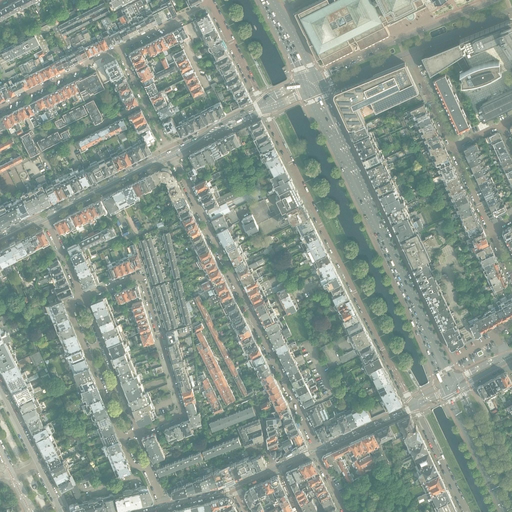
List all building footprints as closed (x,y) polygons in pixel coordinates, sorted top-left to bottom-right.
[(23,8),(19,0),(18,0),(17,0),(12,3),(15,7),(13,8),(15,12),(23,8)] [(108,0),(114,12),(137,0),(108,0)] [(152,25),(142,6),(144,5),(143,4),(140,0),(134,3),(137,9),(147,27),(152,25)] [(145,0),(147,3),(146,3),(157,22),(161,20),(156,9),(155,10),(154,9),(155,8),(152,1),(151,2),(150,0),(145,0)] [(166,17),(159,4),(157,0),(154,0),(152,1),(155,8),(156,9),(161,20),(166,17)] [(171,15),(164,1),(163,0),(157,0),(159,4),(166,17),(171,15)] [(176,13),(170,0),(169,0),(163,0),(164,1),(171,15),(176,13)] [(431,10),(438,7),(436,3),(441,0),(318,0),(298,11),(295,13),(316,59),(321,56),(325,63),(354,49),(350,42),(356,39),(361,48),(390,33),(385,24),(409,12),(427,3),(431,10)] [(147,27),(137,9),(134,3),(130,5),(133,11),(136,15),(135,15),(142,29),(147,27)] [(157,22),(146,3),(143,4),(144,5),(142,6),(152,25),(157,22)] [(126,7),(125,8),(121,10),(126,21),(131,18),(129,13),(133,11),(130,5),(126,8),(126,7)] [(11,14),(7,6),(1,10),(3,13),(0,15),(2,19),(11,14)] [(107,7),(102,10),(98,12),(101,17),(110,12),(107,7)] [(126,21),(121,10),(121,9),(114,13),(114,12),(112,12),(116,20),(119,18),(121,21),(117,23),(118,25),(122,23),(126,21)] [(92,21),(90,16),(88,11),(83,14),(86,18),(88,23),(92,21)] [(215,27),(211,20),(210,18),(208,13),(193,21),(195,26),(202,40),(204,39),(204,40),(205,40),(218,33),(215,27)] [(88,23),(86,18),(83,14),(80,16),(82,20),(77,23),(80,27),(84,25),(88,23)] [(117,26),(115,22),(112,24),(111,22),(114,20),(111,15),(106,17),(118,42),(124,39),(119,30),(117,27),(115,29),(114,27),(117,26)] [(142,29),(135,15),(131,18),(138,32),(142,29)] [(118,42),(106,17),(101,20),(106,31),(113,44),(118,42)] [(138,32),(131,18),(126,21),(133,34),(138,32)] [(56,25),(57,24),(55,20),(46,24),(49,29),(52,27),(52,28),(56,26),(56,25)] [(455,58),(464,73),(470,69),(462,54),(463,53),(465,52),(466,54),(468,53),(470,53),(501,40),(502,40),(502,41),(503,44),(505,43),(505,45),(504,45),(504,46),(503,47),(504,47),(505,49),(505,50),(507,53),(510,51),(511,55),(511,89),(483,103),(483,104),(482,104),(481,102),(479,103),(480,105),(477,106),(478,110),(479,109),(480,111),(479,112),(480,115),(482,115),(484,119),(485,121),(492,118),(511,107),(511,23),(511,20),(510,21),(510,20),(459,40),(460,41),(459,41),(458,41),(422,56),(428,68),(430,74),(454,59),(455,58)] [(133,34),(126,21),(122,23),(129,36),(133,34)] [(129,36),(122,23),(118,25),(121,29),(119,30),(124,39),(129,36)] [(49,29),(46,24),(41,27),(42,31),(43,30),(44,32),(44,33),(49,30),(49,29)] [(61,31),(59,26),(57,24),(56,25),(56,26),(52,28),(55,34),(61,31)] [(108,47),(101,33),(100,31),(99,32),(96,26),(92,28),(96,36),(97,37),(103,49),(108,47)] [(183,26),(178,29),(183,38),(188,35),(183,26)] [(98,52),(92,40),(91,38),(86,28),(81,31),(82,33),(93,54),(98,52)] [(183,38),(178,29),(173,31),(178,40),(180,44),(185,42),(183,38)] [(64,37),(61,31),(55,34),(54,34),(57,40),(58,39),(64,37)] [(93,54),(82,33),(81,31),(76,34),(77,35),(77,36),(88,57),(93,54)] [(113,44),(106,31),(101,33),(108,47),(113,44)] [(178,40),(173,31),(168,33),(173,43),(178,40)] [(44,39),(41,34),(41,33),(37,35),(37,34),(35,35),(39,42),(44,39)] [(173,43),(168,33),(163,36),(168,45),(173,43)] [(222,40),(221,40),(218,33),(205,40),(207,42),(206,42),(207,45),(208,44),(209,47),(222,40)] [(39,44),(34,34),(29,36),(36,49),(38,48),(37,46),(39,44)] [(36,49),(29,36),(25,38),(31,49),(33,48),(34,50),(36,49)] [(70,42),(69,39),(70,38),(69,36),(67,38),(66,36),(65,36),(64,37),(68,45),(70,44),(72,43),(74,42),(72,38),(70,39),(71,41),(70,42)] [(88,57),(77,36),(72,38),(74,42),(83,59),(88,57)] [(103,49),(97,37),(96,36),(91,38),(92,40),(98,52),(103,49)] [(168,46),(168,45),(163,36),(159,38),(157,39),(162,49),(166,56),(168,55),(165,48),(168,46)] [(68,45),(64,37),(58,39),(60,42),(63,45),(63,46),(65,47),(68,45)] [(31,49),(25,38),(21,40),(28,53),(30,52),(29,50),(31,49)] [(48,45),(45,39),(44,39),(39,42),(42,48),(47,46),(48,45)] [(162,49),(157,39),(154,41),(152,42),(157,52),(160,58),(163,56),(160,51),(162,49)] [(28,53),(21,40),(17,42),(23,53),(24,52),(26,54),(28,53)] [(213,53),(225,47),(222,40),(209,47),(209,48),(210,50),(211,50),(212,53),(213,53)] [(23,53),(17,42),(13,45),(20,57),(22,56),(21,54),(23,53)] [(83,59),(74,42),(72,43),(76,51),(74,52),(78,62),(83,59)] [(157,52),(152,42),(151,42),(148,44),(146,45),(152,56),(153,59),(154,62),(158,60),(154,54),(157,52)] [(78,62),(74,52),(70,44),(68,45),(65,47),(74,64),(78,62)] [(20,57),(13,45),(9,47),(14,57),(16,56),(17,58),(20,57)] [(152,56),(146,45),(141,47),(143,53),(146,59),(152,56)] [(65,57),(64,55),(63,55),(63,54),(60,49),(57,46),(50,49),(50,50),(49,51),(50,51),(48,52),(49,55),(51,54),(56,51),(60,59),(65,57)] [(74,64),(65,47),(63,46),(62,47),(66,53),(63,54),(63,55),(64,55),(65,57),(69,65),(70,66),(74,64)] [(14,57),(9,47),(5,49),(11,62),(14,60),(13,58),(14,57)] [(132,59),(143,53),(141,47),(131,52),(130,54),(132,59)] [(228,54),(228,53),(225,47),(213,53),(216,60),(228,54)] [(11,62),(5,49),(1,51),(6,62),(8,61),(9,63),(11,62)] [(175,60),(186,55),(184,49),(183,50),(173,55),(172,53),(175,60)] [(38,58),(48,77),(54,74),(55,74),(46,57),(43,50),(34,54),(36,59),(38,58)] [(146,59),(143,53),(132,59),(134,62),(135,64),(146,59)] [(177,63),(175,60),(172,53),(168,55),(166,56),(160,58),(165,69),(168,67),(177,63)] [(51,54),(49,55),(46,57),(55,74),(60,71),(55,61),(51,54)] [(228,54),(216,60),(215,60),(219,68),(232,61),(228,54)] [(178,66),(189,60),(186,55),(175,60),(177,63),(178,66)] [(69,65),(65,57),(60,59),(65,68),(69,66),(70,66),(69,65)] [(48,77),(38,58),(36,59),(33,60),(43,80),(48,77)] [(43,80),(33,60),(33,59),(23,64),(34,84),(43,80)] [(65,68),(60,59),(55,61),(60,71),(65,68)] [(138,70),(152,63),(154,62),(153,59),(147,62),(146,59),(135,64),(137,68),(138,70)] [(116,60),(103,66),(111,81),(113,79),(123,74),(116,60)] [(192,67),(189,60),(178,66),(179,68),(182,72),(192,67)] [(222,74),(235,67),(232,61),(219,68),(222,74)] [(464,73),(461,75),(463,78),(462,78),(462,84),(466,84),(469,84),(470,85),(470,84),(471,84),(471,83),(474,83),(476,82),(479,82),(482,81),(484,80),(487,79),(489,78),(492,77),(492,76),(497,73),(501,71),(498,68),(500,68),(500,61),(497,62),(494,62),(491,62),(488,63),(486,63),(483,64),(480,65),(477,66),(475,67),(472,68),(470,69),(464,73)] [(157,73),(155,69),(156,69),(155,66),(154,67),(152,63),(138,70),(141,76),(143,80),(155,74),(157,73)] [(179,68),(178,66),(177,63),(168,67),(170,73),(179,68)] [(419,93),(405,63),(373,76),(371,77),(337,91),(336,91),(335,92),(334,93),(334,94),(334,95),(334,96),(334,97),(350,131),(366,124),(358,107),(370,101),(376,113),(419,93)] [(34,84),(23,64),(18,66),(22,73),(18,75),(25,89),(34,84)] [(170,73),(168,67),(165,69),(161,71),(164,76),(170,73)] [(184,77),(194,71),(192,67),(182,72),(184,77)] [(239,74),(238,74),(235,67),(222,74),(225,81),(239,74)] [(88,97),(91,95),(90,94),(104,88),(96,71),(82,78),(82,77),(74,81),(78,88),(85,101),(89,99),(88,97)] [(161,71),(157,73),(155,74),(158,79),(164,76),(161,71)] [(198,78),(194,71),(184,77),(185,79),(187,84),(198,78)] [(11,77),(8,72),(5,73),(1,76),(3,81),(11,77)] [(123,74),(113,79),(116,86),(127,81),(123,74)] [(153,81),(155,80),(155,81),(158,79),(155,74),(143,80),(147,89),(155,85),(153,81)] [(242,81),(239,74),(225,81),(229,88),(242,81)] [(25,89),(18,75),(13,77),(13,78),(14,80),(16,78),(17,80),(18,81),(15,82),(20,91),(25,89)] [(445,75),(433,81),(434,83),(435,84),(435,85),(437,88),(448,83),(445,75)] [(20,91),(15,82),(14,80),(13,78),(11,79),(9,80),(15,94),(20,91)] [(201,85),(198,78),(187,84),(188,85),(190,90),(201,85)] [(15,94),(9,80),(4,83),(5,84),(11,96),(15,94)] [(85,101),(78,88),(74,81),(69,83),(79,104),(85,101)] [(127,81),(116,86),(120,94),(130,89),(128,83),(127,81)] [(246,88),(245,87),(242,81),(229,88),(230,88),(231,89),(230,90),(231,92),(232,92),(233,94),(246,88)] [(79,104),(69,83),(64,86),(69,97),(72,95),(74,101),(72,102),(74,107),(79,104)] [(448,83),(437,88),(438,92),(439,93),(440,96),(452,90),(448,83)] [(11,96),(5,84),(2,85),(1,84),(0,84),(0,89),(5,99),(11,96)] [(157,89),(155,85),(147,89),(149,93),(151,96),(159,92),(157,89)] [(167,96),(166,92),(173,89),(171,85),(159,92),(151,96),(152,98),(154,102),(167,96)] [(194,97),(196,96),(200,94),(205,91),(201,85),(190,90),(194,97)] [(69,97),(64,86),(58,89),(63,99),(69,97)] [(130,89),(120,94),(124,101),(134,96),(130,88),(130,89)] [(236,101),(249,94),(246,88),(233,94),(234,96),(233,97),(234,99),(235,99),(236,101)] [(63,99),(58,89),(53,92),(58,102),(61,100),(62,102),(62,103),(64,108),(67,107),(64,101),(63,101),(63,100),(63,99)] [(452,90),(440,96),(441,98),(442,99),(442,100),(444,103),(456,98),(452,90)] [(58,102),(53,92),(48,94),(54,107),(56,110),(59,109),(56,104),(58,102)] [(54,107),(48,94),(42,97),(49,110),(53,118),(58,115),(56,110),(52,112),(51,112),(52,111),(51,109),(50,109),(54,107)] [(239,108),(252,101),(249,94),(236,101),(233,102),(234,106),(233,107),(234,110),(239,108)] [(134,96),(124,101),(127,107),(125,108),(126,109),(137,103),(136,101),(134,96)] [(157,108),(172,101),(173,100),(171,98),(169,99),(167,96),(154,102),(156,106),(157,108)] [(49,110),(42,97),(36,100),(40,109),(44,107),(46,112),(49,110)] [(456,98),(444,103),(445,107),(446,108),(446,109),(447,111),(459,105),(456,98)] [(40,109),(36,100),(29,104),(35,117),(38,115),(36,111),(40,109)] [(97,107),(93,100),(84,104),(88,111),(97,107)] [(176,110),(172,101),(157,108),(162,118),(180,109),(180,108),(176,110)] [(226,114),(220,101),(214,105),(220,117),(226,114)] [(35,117),(29,104),(23,107),(29,119),(32,118),(32,119),(35,117)] [(413,116),(427,110),(427,109),(426,106),(425,106),(424,104),(411,110),(413,116)] [(87,113),(83,105),(76,108),(80,117),(87,113)] [(220,117),(214,105),(207,108),(213,120),(214,120),(220,117)] [(459,105),(447,111),(448,113),(448,114),(449,115),(451,119),(463,113),(459,105)] [(29,119),(23,107),(18,109),(23,120),(26,119),(28,123),(29,123),(28,125),(30,129),(34,127),(31,122),(29,119)] [(100,113),(97,107),(88,111),(91,118),(100,113)] [(80,117),(76,108),(69,112),(73,120),(80,117)] [(213,120),(207,108),(201,111),(207,123),(213,120)] [(23,120),(18,109),(12,112),(18,122),(20,126),(25,123),(25,122),(23,120)] [(143,115),(141,111),(142,111),(140,109),(129,115),(127,116),(128,118),(131,117),(132,120),(132,121),(143,115)] [(190,122),(188,117),(184,109),(181,111),(185,119),(184,119),(181,121),(182,122),(187,133),(194,130),(190,122)] [(53,118),(49,110),(46,112),(44,113),(47,118),(48,120),(49,119),(53,118)] [(416,122),(429,116),(430,115),(430,114),(429,112),(428,112),(427,110),(413,116),(416,122)] [(205,121),(200,111),(197,113),(194,114),(200,127),(206,124),(205,121)] [(18,122),(12,112),(8,114),(11,122),(12,124),(14,123),(18,130),(16,131),(18,135),(23,133),(20,126),(18,122)] [(73,120),(69,112),(62,115),(63,117),(67,124),(73,120)] [(103,120),(100,113),(91,118),(95,124),(103,120)] [(463,113),(451,119),(452,122),(453,124),(454,126),(466,120),(463,113)] [(11,122),(8,114),(3,117),(1,118),(6,127),(6,128),(8,127),(9,130),(11,128),(14,127),(12,124),(11,122)] [(43,120),(41,116),(42,115),(41,114),(38,115),(35,117),(39,125),(48,120),(47,118),(43,120)] [(200,127),(194,114),(194,115),(193,114),(191,116),(188,117),(190,122),(194,130),(200,127)] [(143,122),(146,120),(145,118),(143,115),(132,121),(133,122),(135,126),(143,122)] [(177,129),(175,124),(174,122),(171,115),(167,117),(168,119),(164,121),(169,133),(177,129)] [(419,128),(432,122),(432,121),(433,120),(432,120),(432,118),(431,118),(430,118),(429,116),(416,122),(419,128)] [(67,124),(63,117),(54,121),(58,128),(67,124)] [(126,127),(122,119),(122,118),(117,121),(121,129),(126,127)] [(252,132),(265,126),(263,124),(261,119),(250,125),(240,130),(242,133),(249,129),(250,130),(251,130),(252,132)] [(140,131),(149,126),(148,124),(146,120),(143,122),(135,126),(138,132),(140,131)] [(466,120),(454,126),(455,128),(456,130),(457,133),(459,133),(470,128),(466,120)] [(121,129),(117,121),(112,123),(116,132),(117,134),(120,133),(119,130),(121,129)] [(182,122),(181,121),(179,122),(175,124),(177,129),(181,137),(187,133),(182,122)] [(354,140),(370,132),(367,126),(369,125),(373,123),(372,121),(366,124),(350,131),(354,140)] [(422,134),(435,127),(435,126),(434,124),(433,124),(432,122),(419,128),(422,134)] [(116,132),(112,123),(107,126),(111,134),(116,132)] [(111,134),(107,126),(102,128),(107,137),(111,134)] [(155,138),(149,126),(140,131),(142,136),(147,146),(150,144),(150,143),(149,141),(150,140),(150,141),(155,138)] [(254,139),(268,132),(267,130),(265,126),(252,132),(251,133),(254,139)] [(424,139),(438,133),(438,132),(437,130),(436,130),(435,127),(422,134),(424,139)] [(107,137),(102,128),(97,131),(102,139),(104,138),(105,140),(108,139),(106,137),(107,137)] [(71,136),(67,129),(58,134),(61,140),(62,141),(71,136)] [(32,138),(30,135),(33,134),(32,130),(20,136),(23,142),(32,138)] [(61,140),(58,134),(57,131),(51,134),(55,143),(61,140)] [(102,139),(97,131),(93,133),(97,142),(102,139)] [(127,137),(125,132),(124,132),(118,135),(120,140),(127,137)] [(242,146),(235,132),(229,135),(235,148),(240,145),(241,147),(242,146)] [(256,146),(271,138),(270,137),(268,133),(268,132),(254,139),(253,139),(256,146)] [(377,145),(378,144),(377,141),(379,140),(378,138),(376,139),(374,136),(373,136),(371,132),(370,132),(354,140),(358,149),(362,158),(379,150),(377,145)] [(501,139),(501,138),(501,137),(500,136),(499,133),(498,132),(496,133),(494,134),(493,135),(488,137),(487,137),(487,138),(489,142),(490,141),(491,144),(502,139),(501,139)] [(97,142),(93,133),(88,136),(92,144),(97,142)] [(428,145),(440,139),(441,138),(441,137),(440,136),(439,135),(438,133),(424,139),(427,145),(428,145)] [(55,143),(51,134),(44,138),(48,147),(55,143)] [(235,148),(229,135),(222,138),(229,151),(235,148)] [(92,144),(88,136),(83,138),(87,147),(92,144)] [(142,136),(135,139),(138,144),(144,155),(151,152),(147,146),(142,136)] [(35,145),(32,138),(23,142),(27,150),(35,145)] [(48,147),(44,138),(37,141),(41,150),(48,147)] [(87,147),(83,138),(78,141),(81,148),(79,149),(81,153),(82,152),(86,150),(85,148),(87,147)] [(229,151),(222,138),(216,141),(223,155),(229,152),(229,151)] [(274,146),(273,144),(271,139),(271,138),(256,146),(260,153),(274,146)] [(427,152),(443,145),(442,143),(442,142),(443,142),(442,140),(441,140),(440,139),(428,145),(430,148),(428,149),(429,151),(427,152)] [(504,145),(504,144),(503,143),(503,142),(503,141),(502,140),(502,139),(491,144),(494,150),(504,145)] [(223,155),(216,141),(209,145),(216,159),(223,155)] [(479,150),(479,149),(476,143),(465,148),(465,149),(465,150),(464,150),(467,155),(478,150),(479,150)] [(138,144),(137,145),(132,148),(138,159),(144,155),(138,144)] [(39,152),(35,145),(27,150),(30,157),(39,152)] [(216,159),(209,145),(205,147),(202,149),(209,162),(216,159)] [(449,155),(447,151),(445,147),(443,148),(442,146),(444,145),(443,145),(427,152),(429,155),(430,155),(433,161),(432,161),(433,164),(449,157),(449,156),(449,157),(447,157),(446,155),(449,155)] [(507,151),(507,150),(506,148),(505,147),(505,146),(505,145),(504,145),(494,150),(497,156),(507,151)] [(264,160),(278,153),(277,151),(276,149),(274,146),(275,146),(274,146),(260,153),(262,157),(260,158),(262,161),(264,160)] [(66,156),(64,152),(62,148),(55,151),(60,160),(66,156)] [(138,159),(132,148),(125,151),(131,162),(138,159)] [(209,162),(202,149),(198,151),(195,152),(202,166),(203,167),(205,166),(205,165),(209,162)] [(383,159),(389,156),(388,153),(384,156),(382,153),(381,154),(379,150),(362,158),(366,166),(383,159)] [(469,160),(481,155),(478,150),(467,155),(468,160),(469,160)] [(119,154),(118,152),(117,151),(110,155),(117,169),(124,165),(119,154)] [(131,162),(125,151),(119,154),(124,165),(131,162)] [(510,156),(509,156),(509,154),(509,153),(508,152),(507,151),(508,151),(507,151),(497,156),(499,161),(510,157),(510,156)] [(196,169),(202,166),(195,152),(189,155),(195,166),(196,169)] [(110,155),(106,157),(104,153),(101,154),(110,172),(113,171),(117,169),(110,155)] [(275,162),(281,159),(279,155),(278,153),(264,160),(267,167),(276,163),(275,162)] [(110,172),(101,154),(99,155),(101,159),(98,161),(97,160),(96,161),(103,176),(104,175),(104,176),(108,173),(110,172)] [(483,160),(481,155),(469,160),(470,162),(470,163),(471,165),(472,166),(483,160)] [(438,168),(451,163),(452,161),(451,159),(449,159),(449,157),(433,164),(435,164),(436,166),(437,165),(438,168)] [(511,161),(511,160),(511,159),(511,158),(510,158),(510,157),(499,161),(502,167),(511,162),(511,161)] [(103,176),(96,161),(91,163),(88,158),(87,159),(91,165),(89,166),(96,179),(103,176)] [(286,169),(283,164),(283,162),(282,162),(281,159),(275,162),(276,163),(267,167),(259,172),(261,175),(267,172),(267,171),(267,170),(268,169),(271,176),(286,169)] [(371,176),(394,165),(395,165),(394,163),(393,164),(393,163),(388,165),(389,166),(388,166),(387,162),(385,163),(383,159),(366,166),(371,176)] [(486,166),(483,160),(472,166),(473,168),(473,169),(474,171),(475,172),(486,166)] [(511,162),(502,167),(505,173),(511,169),(511,162)] [(441,175),(454,169),(454,167),(454,166),(452,165),(451,163),(438,168),(438,169),(441,175)] [(392,177),(389,172),(391,172),(390,169),(390,168),(391,169),(395,167),(394,165),(371,176),(375,185),(392,177)] [(96,179),(89,166),(83,169),(90,182),(96,179)] [(198,180),(195,174),(198,172),(196,169),(195,166),(188,170),(191,176),(190,176),(191,178),(192,178),(194,182),(198,180)] [(477,177),(488,172),(486,166),(475,172),(475,174),(476,176),(477,177)] [(90,182),(83,169),(79,171),(78,168),(73,170),(81,186),(84,185),(84,186),(86,184),(90,182)] [(164,181),(166,175),(168,169),(167,169),(165,169),(163,169),(161,169),(152,174),(156,183),(161,181),(161,180),(164,181)] [(178,184),(173,173),(172,173),(171,172),(170,170),(168,169),(166,175),(164,181),(167,182),(167,183),(169,188),(168,189),(178,184)] [(290,178),(290,177),(288,174),(286,169),(271,176),(270,177),(275,185),(279,192),(294,185),(292,181),(290,178)] [(443,181),(458,174),(456,171),(456,172),(455,171),(454,169),(441,175),(443,181)] [(81,187),(81,186),(73,170),(67,173),(74,190),(75,190),(81,187)] [(211,184),(209,181),(214,179),(214,180),(217,178),(217,177),(221,176),(219,172),(195,184),(195,185),(195,184),(196,187),(198,191),(211,184)] [(491,177),(488,172),(477,177),(478,179),(477,179),(479,183),(491,177)] [(74,190),(67,173),(65,174),(67,177),(61,179),(61,177),(59,178),(57,174),(56,175),(66,194),(68,193),(71,192),(74,190)] [(156,183),(152,174),(146,177),(152,188),(156,185),(157,184),(156,183)] [(460,182),(460,181),(460,180),(459,180),(459,179),(460,178),(459,177),(458,174),(443,181),(444,182),(447,188),(460,182)] [(59,198),(52,184),(48,186),(48,185),(49,184),(48,182),(46,182),(43,175),(38,178),(50,202),(53,201),(55,200),(59,198)] [(66,194),(56,175),(55,175),(56,177),(55,178),(56,179),(51,182),(52,183),(52,184),(59,198),(66,195),(66,194)] [(152,188),(146,177),(145,177),(144,178),(141,179),(142,179),(140,180),(139,180),(145,193),(152,189),(152,188)] [(379,194),(402,183),(410,180),(409,177),(397,183),(397,184),(395,181),(394,182),(392,177),(375,185),(379,194)] [(494,183),(491,177),(479,183),(481,186),(482,188),(494,183)] [(50,202),(38,178),(36,179),(38,182),(36,183),(38,188),(35,189),(43,206),(50,202)] [(145,193),(139,180),(137,181),(135,182),(133,183),(133,184),(139,196),(145,193)] [(449,194),(463,188),(463,187),(462,186),(462,184),(461,183),(460,182),(447,188),(449,194)] [(401,194),(398,187),(399,188),(403,186),(402,183),(379,194),(383,203),(401,194)] [(496,188),(494,183),(482,188),(482,189),(483,191),(484,192),(485,194),(496,188)] [(140,199),(139,196),(133,184),(130,185),(126,187),(123,188),(131,204),(140,199)] [(181,189),(178,184),(168,189),(170,191),(169,192),(170,195),(181,189)] [(201,198),(218,189),(216,185),(212,187),(211,184),(198,191),(199,193),(201,197),(201,198)] [(301,199),(297,192),(296,189),(295,187),(294,185),(279,192),(276,194),(277,196),(278,198),(276,199),(283,212),(285,210),(302,202),(301,199)] [(231,200),(242,194),(241,191),(239,187),(218,197),(204,204),(208,211),(231,200)] [(29,213),(21,196),(17,198),(16,195),(14,197),(12,193),(12,194),(9,188),(7,189),(13,202),(14,204),(21,217),(29,213)] [(131,204),(123,188),(120,190),(120,189),(116,192),(113,193),(121,209),(131,204)] [(452,200),(466,194),(466,193),(465,192),(465,190),(464,189),(463,188),(449,194),(452,200)] [(499,194),(496,188),(485,194),(485,195),(486,197),(487,199),(499,194)] [(43,206),(35,189),(32,191),(31,189),(27,191),(28,193),(36,209),(43,206)] [(184,196),(181,189),(170,195),(173,201),(184,196)] [(218,197),(216,194),(219,192),(218,189),(201,198),(202,200),(203,200),(204,204),(218,197)] [(36,209),(28,193),(25,194),(24,193),(22,194),(20,190),(18,191),(21,196),(29,213),(36,209)] [(121,209),(113,193),(111,195),(111,194),(106,197),(104,198),(109,208),(112,213),(121,209)] [(408,203),(403,193),(401,194),(383,203),(387,212),(408,203)] [(455,206),(469,200),(468,199),(468,198),(468,196),(467,195),(466,194),(452,200),(455,206)] [(501,200),(499,194),(487,199),(487,200),(488,202),(489,203),(490,205),(501,200)] [(187,202),(184,196),(173,201),(176,207),(187,202)] [(108,212),(101,199),(95,203),(101,215),(105,213),(106,213),(107,212),(108,212)] [(212,220),(234,209),(235,208),(231,200),(208,211),(212,220)] [(458,212),(471,206),(471,205),(470,204),(471,204),(470,204),(471,202),(470,200),(469,200),(455,206),(458,212)] [(492,210),(504,205),(501,200),(490,205),(490,206),(491,208),(492,210)] [(21,217),(14,204),(13,202),(11,203),(10,201),(7,202),(8,204),(5,205),(4,205),(12,221),(21,217)] [(408,214),(406,208),(408,208),(407,206),(412,204),(411,203),(413,202),(412,201),(408,203),(387,212),(392,221),(408,214)] [(187,202),(176,207),(178,210),(176,210),(178,214),(190,208),(187,202)] [(309,216),(307,211),(306,209),(303,204),(303,205),(302,203),(302,202),(285,210),(286,212),(287,214),(279,218),(279,220),(280,224),(283,224),(291,220),(292,224),(295,223),(309,216)] [(101,215),(95,203),(89,206),(95,218),(101,215)] [(12,221),(4,205),(3,205),(4,206),(0,207),(0,206),(0,227),(12,222),(12,221)] [(496,216),(507,210),(505,205),(504,205),(492,210),(492,211),(494,215),(495,215),(496,216)] [(95,218),(89,206),(82,209),(89,222),(91,225),(97,222),(95,218)] [(474,212),(474,211),(473,210),(473,209),(474,209),(472,206),(471,206),(458,212),(460,215),(459,215),(460,218),(461,218),(474,212)] [(193,214),(190,208),(178,214),(176,215),(177,216),(178,215),(179,217),(180,220),(180,221),(193,214)] [(89,222),(82,209),(76,212),(83,225),(85,224),(86,224),(89,222)] [(240,220),(234,209),(212,220),(218,231),(233,224),(240,220)] [(83,225),(76,212),(71,215),(78,230),(80,233),(81,232),(79,228),(81,227),(81,226),(83,225)] [(464,224),(477,218),(476,217),(476,216),(476,215),(475,212),(474,212),(461,218),(462,221),(463,224),(464,224)] [(196,220),(193,214),(180,221),(182,225),(185,223),(186,226),(196,220)] [(257,224),(252,214),(243,219),(245,224),(249,232),(259,228),(257,224)] [(412,218),(411,218),(408,214),(392,221),(396,230),(414,222),(412,218)] [(78,230),(71,215),(70,215),(66,217),(71,228),(72,230),(74,233),(78,230)] [(301,234),(315,228),(313,224),(312,222),(310,218),(310,219),(309,216),(295,223),(298,229),(299,229),(301,234)] [(72,230),(71,228),(66,217),(60,220),(67,233),(72,230)] [(423,229),(422,226),(423,226),(420,219),(419,220),(418,217),(415,219),(416,221),(414,222),(396,230),(400,240),(418,231),(423,229)] [(466,230),(480,224),(479,224),(479,223),(479,222),(478,222),(479,222),(478,221),(479,221),(479,220),(478,218),(477,218),(464,224),(465,227),(466,230)] [(67,233),(60,220),(55,223),(61,235),(63,234),(64,234),(67,233)] [(199,226),(196,220),(186,226),(188,231),(199,226)] [(235,236),(234,233),(233,232),(233,230),(232,230),(231,227),(234,226),(233,224),(218,231),(220,236),(221,236),(221,238),(222,239),(225,244),(236,239),(239,237),(238,235),(235,236)] [(469,236),(482,230),(483,229),(483,230),(483,229),(482,229),(482,228),(482,227),(482,228),(481,227),(481,226),(482,226),(481,224),(480,224),(466,230),(468,233),(467,233),(469,236)] [(117,234),(113,227),(112,225),(106,228),(111,238),(113,236),(117,234)] [(163,236),(162,236),(162,237),(163,237),(163,238),(171,236),(170,234),(170,232),(169,231),(169,229),(168,227),(167,226),(167,225),(163,227),(163,229),(164,232),(164,233),(165,236),(163,236)] [(201,232),(199,226),(188,231),(191,237),(201,232)] [(511,229),(510,227),(504,230),(503,231),(503,232),(503,233),(506,241),(511,237),(511,229)] [(111,238),(106,228),(101,231),(100,232),(104,239),(105,240),(111,238)] [(133,232),(131,228),(121,232),(123,237),(133,232)] [(318,235),(316,230),(315,228),(301,234),(303,238),(302,238),(304,241),(305,242),(318,235)] [(50,244),(42,229),(38,231),(35,232),(35,233),(42,246),(43,247),(50,244)] [(468,244),(472,242),(485,237),(485,236),(486,236),(486,235),(485,236),(484,235),(485,233),(484,232),(483,231),(482,230),(469,236),(471,239),(466,241),(468,244)] [(431,258),(424,243),(425,241),(427,243),(428,244),(430,245),(432,246),(434,246),(437,246),(438,245),(439,245),(434,234),(433,235),(432,234),(425,237),(426,239),(423,240),(418,231),(400,240),(404,248),(412,267),(428,260),(431,258)] [(97,253),(93,245),(104,239),(100,232),(95,234),(90,237),(89,236),(89,237),(68,248),(71,255),(75,263),(89,257),(97,253)] [(204,237),(201,232),(191,237),(194,242),(204,237)] [(42,246),(35,233),(31,235),(28,236),(35,250),(42,246)] [(273,242),(270,235),(266,237),(264,238),(266,241),(269,247),(271,246),(270,244),(273,242)] [(306,251),(322,243),(322,242),(321,239),(318,235),(305,242),(297,245),(297,246),(298,249),(299,251),(300,252),(301,253),(306,251)] [(35,250),(28,236),(24,238),(21,240),(28,254),(35,250)] [(207,243),(204,237),(194,242),(197,248),(207,243)] [(262,242),(259,237),(252,240),(255,245),(262,242)] [(487,240),(486,239),(486,238),(485,237),(472,242),(474,247),(472,247),(470,248),(472,252),(476,250),(489,244),(487,240)] [(239,245),(236,239),(225,244),(228,251),(239,245)] [(28,254),(21,240),(15,243),(22,257),(24,260),(29,257),(28,254)] [(15,243),(10,246),(17,260),(22,257),(15,243)] [(142,266),(135,244),(135,243),(130,245),(125,247),(134,269),(142,266)] [(210,248),(209,248),(207,243),(197,248),(199,253),(210,248)] [(313,260),(327,253),(326,252),(327,252),(322,243),(306,251),(309,256),(311,255),(312,258),(311,258),(310,258),(310,257),(310,258),(304,261),(305,264),(309,262),(313,260)] [(494,252),(490,244),(489,244),(476,250),(479,258),(494,252)] [(10,246),(10,245),(3,249),(10,264),(17,260),(10,246)] [(240,245),(239,245),(228,251),(231,258),(243,252),(240,245)] [(134,269),(125,247),(125,246),(122,247),(126,256),(123,257),(129,271),(134,269)] [(129,271),(123,257),(121,258),(117,250),(116,247),(113,248),(113,251),(123,274),(129,271)] [(200,260),(212,254),(210,248),(199,253),(197,254),(200,260)] [(10,264),(3,249),(2,249),(0,250),(0,261),(2,266),(6,264),(7,266),(10,264)] [(123,274),(113,251),(111,252),(114,261),(112,262),(118,276),(123,274)] [(246,258),(244,255),(245,254),(244,252),(243,252),(231,258),(234,264),(245,259),(246,258)] [(497,259),(494,252),(479,258),(475,261),(475,262),(479,260),(480,259),(483,266),(496,260),(497,259)] [(315,267),(331,259),(327,253),(313,260),(309,262),(311,265),(314,264),(315,267)] [(118,276),(112,262),(110,263),(107,256),(106,256),(106,254),(104,255),(106,258),(108,264),(108,265),(109,268),(111,271),(113,277),(118,276)] [(203,268),(216,261),(212,254),(200,260),(196,262),(200,269),(203,268)] [(238,270),(263,258),(261,255),(253,260),(247,263),(245,259),(234,264),(238,270)] [(92,264),(89,257),(75,263),(77,268),(78,270),(92,264)] [(61,266),(60,265),(57,258),(51,262),(50,262),(47,264),(43,266),(38,268),(35,270),(37,272),(40,271),(47,267),(49,272),(61,266)] [(253,271),(252,267),(258,264),(258,265),(264,261),(263,258),(238,270),(241,277),(253,271)] [(319,273),(334,266),(331,259),(315,267),(318,273),(319,273)] [(416,274),(440,263),(439,260),(434,263),(434,264),(432,265),(431,263),(430,264),(428,260),(412,267),(416,274)] [(484,273),(499,266),(498,263),(498,262),(497,260),(497,261),(496,260),(483,266),(481,266),(484,273)] [(219,267),(216,261),(203,268),(206,274),(208,273),(208,272),(219,267)] [(95,271),(97,269),(96,267),(97,267),(96,265),(95,265),(94,263),(92,264),(78,270),(79,274),(80,276),(95,271)] [(434,274),(432,269),(434,269),(433,267),(435,266),(436,267),(441,265),(440,263),(416,274),(419,281),(434,274)] [(41,280),(63,271),(61,266),(49,272),(48,272),(48,274),(42,277),(41,276),(39,277),(41,280)] [(337,273),(337,272),(334,266),(319,273),(321,277),(320,278),(321,281),(322,282),(338,274),(337,273)] [(487,279),(502,272),(502,270),(501,269),(500,268),(499,266),(484,273),(487,279)] [(209,281),(222,274),(219,267),(208,272),(208,273),(206,274),(209,281)] [(245,284),(259,277),(256,270),(253,271),(241,277),(245,284)] [(53,281),(65,277),(63,271),(41,280),(37,282),(37,285),(40,283),(41,284),(49,280),(50,283),(53,281)] [(97,276),(95,271),(80,276),(82,280),(83,282),(97,276)] [(181,279),(179,271),(171,272),(171,274),(171,275),(173,275),(174,274),(174,277),(175,280),(181,279)] [(490,285),(504,278),(503,276),(504,275),(503,273),(502,272),(487,279),(490,285)] [(285,279),(284,277),(282,275),(281,273),(279,274),(276,276),(279,282),(283,280),(285,279)] [(205,290),(226,280),(222,274),(209,281),(202,284),(205,290)] [(331,287),(342,282),(338,274),(322,282),(326,290),(331,287)] [(422,288),(446,276),(445,274),(440,276),(440,277),(438,278),(437,277),(436,277),(434,274),(419,281),(422,288)] [(100,283),(97,276),(83,282),(85,287),(87,288),(100,283)] [(247,290),(261,283),(268,280),(267,276),(262,278),(261,276),(259,277),(245,284),(247,290)] [(440,287),(438,283),(440,282),(439,281),(442,280),(442,281),(447,278),(446,276),(422,288),(425,294),(439,288),(440,287)] [(51,289),(68,282),(65,277),(53,281),(54,284),(42,288),(44,292),(51,289)] [(493,291),(507,284),(508,283),(507,281),(506,280),(504,278),(490,285),(493,291)] [(297,304),(289,288),(286,281),(285,279),(283,280),(284,282),(272,288),(275,293),(277,292),(288,313),(299,308),(297,304)] [(207,300),(230,288),(226,280),(205,290),(202,292),(198,294),(199,295),(200,296),(204,294),(207,300)] [(251,298),(272,288),(268,280),(261,283),(247,290),(251,298)] [(55,294),(70,288),(68,282),(51,289),(52,292),(54,291),(55,294)] [(345,288),(342,282),(331,287),(334,293),(345,288)] [(142,299),(139,289),(138,286),(138,285),(138,286),(136,285),(132,286),(136,296),(137,295),(138,296),(140,300),(142,299)] [(136,296),(132,286),(126,288),(130,298),(132,297),(133,299),(134,298),(135,299),(134,299),(135,302),(138,301),(136,296)] [(65,297),(71,295),(72,293),(70,289),(70,288),(55,294),(45,298),(46,301),(47,300),(49,304),(61,299),(62,299),(65,297)] [(130,298),(126,288),(121,291),(125,300),(126,299),(127,301),(129,300),(129,301),(130,304),(131,303),(131,304),(132,304),(132,303),(130,298)] [(210,306),(220,302),(233,295),(230,288),(207,300),(210,306)] [(254,303),(267,297),(272,295),(275,293),(272,288),(251,298),(254,303)] [(349,297),(348,295),(345,288),(334,293),(332,294),(337,303),(349,297)] [(445,294),(443,295),(439,288),(425,294),(429,303),(446,295),(445,294)] [(125,300),(121,291),(115,293),(119,302),(121,301),(122,303),(123,302),(124,303),(126,303),(125,300)] [(223,307),(236,301),(233,295),(220,302),(223,307)] [(444,298),(446,297),(446,295),(429,303),(433,312),(448,305),(444,298)] [(109,304),(106,297),(104,298),(93,302),(92,304),(92,305),(93,308),(94,310),(109,304)] [(270,305),(270,304),(271,304),(267,297),(254,303),(259,313),(270,307),(269,306),(270,305)] [(353,305),(351,300),(350,297),(349,297),(337,303),(334,305),(338,313),(339,312),(353,305)] [(61,299),(49,304),(46,305),(50,314),(65,308),(61,299)] [(144,307),(142,300),(133,303),(133,305),(132,306),(132,308),(131,308),(132,310),(144,307)] [(511,309),(508,300),(507,300),(507,301),(501,303),(508,318),(510,316),(511,317),(511,316),(511,309)] [(240,308),(239,307),(236,301),(223,307),(226,314),(229,313),(240,308)] [(508,318),(501,303),(500,301),(496,302),(498,306),(494,307),(501,322),(501,321),(503,322),(505,321),(504,321),(505,320),(508,318)] [(111,311),(109,304),(94,310),(96,314),(97,317),(111,311)] [(360,318),(359,315),(358,314),(356,310),(356,311),(353,305),(339,312),(339,314),(341,317),(342,318),(342,319),(343,320),(342,321),(344,325),(354,320),(360,318)] [(451,313),(448,305),(433,312),(438,321),(454,313),(454,312),(451,313)] [(278,318),(273,309),(273,307),(272,306),(270,307),(259,313),(259,314),(265,325),(278,318)] [(146,312),(144,307),(132,310),(132,312),(134,312),(135,315),(136,315),(146,312)] [(501,322),(494,307),(494,308),(488,311),(494,325),(497,324),(498,324),(500,323),(501,322)] [(68,316),(67,313),(65,308),(50,314),(53,322),(68,316)] [(243,315),(240,308),(229,313),(230,315),(229,315),(231,321),(232,320),(243,315)] [(300,316),(300,315),(302,314),(300,310),(299,308),(288,313),(283,316),(282,316),(284,320),(286,324),(291,322),(290,319),(295,317),(296,318),(300,316)] [(111,311),(97,317),(98,319),(100,324),(114,318),(111,311)] [(494,325),(488,311),(484,313),(485,314),(483,315),(482,316),(488,329),(489,329),(491,328),(492,327),(495,326),(494,325)] [(148,318),(146,312),(136,315),(138,321),(148,318)] [(456,324),(452,316),(455,315),(454,313),(438,321),(442,330),(456,324)] [(213,322),(212,320),(209,314),(204,317),(209,327),(214,324),(213,322)] [(246,322),(246,321),(243,315),(232,320),(234,322),(231,324),(234,328),(246,322)] [(488,329),(482,316),(481,315),(474,318),(476,322),(476,321),(481,332),(484,331),(485,331),(487,331),(487,330),(487,329),(488,329)] [(71,324),(68,316),(53,322),(56,330),(71,324)] [(191,322),(190,318),(190,317),(182,319),(183,321),(182,321),(183,322),(184,321),(185,321),(185,323),(186,323),(186,326),(192,325),(191,322)] [(114,318),(100,324),(101,327),(102,331),(117,325),(114,318)] [(149,324),(148,318),(138,321),(138,323),(137,323),(137,325),(134,326),(135,328),(137,327),(139,326),(149,324)] [(267,329),(281,322),(279,318),(278,318),(265,325),(267,329)] [(364,326),(360,318),(354,320),(344,325),(346,328),(345,329),(346,331),(347,331),(348,333),(354,331),(364,326)] [(281,327),(286,324),(284,320),(281,322),(267,329),(269,333),(281,327)] [(482,334),(481,332),(476,321),(476,322),(469,324),(476,337),(482,334)] [(204,328),(202,323),(198,325),(197,322),(194,323),(195,326),(195,330),(192,330),(192,333),(196,332),(201,330),(201,329),(204,328)] [(237,333),(249,327),(246,322),(234,328),(236,331),(237,333)] [(272,340),(294,329),(293,328),(294,327),(292,323),(291,322),(286,324),(288,327),(283,330),(281,327),(269,333),(272,340)] [(74,332),(71,324),(56,330),(59,338),(74,332)] [(124,338),(121,331),(118,324),(117,325),(102,331),(105,338),(107,342),(108,344),(122,339),(124,338)] [(151,329),(149,324),(139,326),(140,329),(138,330),(139,331),(138,331),(138,333),(151,329)] [(445,337),(459,330),(456,324),(442,330),(445,337)] [(367,333),(366,331),(364,326),(354,331),(348,333),(348,334),(348,335),(347,336),(347,338),(348,340),(349,340),(351,340),(351,341),(367,333)] [(0,342),(7,339),(11,337),(8,331),(3,334),(3,332),(3,330),(2,329),(1,329),(1,328),(0,327),(0,342)] [(238,340),(252,333),(249,327),(237,333),(238,335),(236,336),(238,340)] [(177,329),(174,330),(167,332),(170,342),(177,340),(179,340),(177,335),(179,335),(177,329)] [(287,340),(286,337),(291,334),(293,338),(298,335),(295,331),(294,329),(272,340),(275,346),(287,340)] [(155,342),(153,336),(151,330),(141,333),(142,339),(144,345),(149,343),(155,342)] [(447,343),(461,336),(459,333),(460,333),(459,330),(445,337),(447,343)] [(77,339),(76,336),(74,332),(59,338),(61,343),(62,342),(63,345),(77,339)] [(241,347),(242,346),(255,340),(252,333),(238,340),(241,347)] [(355,348),(371,340),(370,339),(370,338),(367,333),(368,333),(367,333),(351,341),(354,346),(355,347),(355,348)] [(201,342),(206,340),(204,335),(197,338),(198,340),(196,342),(195,342),(195,345),(201,342)] [(279,353),(296,344),(301,342),(298,335),(293,338),(295,341),(289,344),(287,340),(275,346),(279,353)] [(464,335),(461,336),(447,343),(450,349),(452,350),(464,343),(467,342),(464,335)] [(0,357),(13,351),(18,349),(16,345),(11,347),(10,346),(9,343),(10,342),(9,340),(8,340),(7,339),(0,342),(0,357)] [(80,346),(78,342),(77,339),(63,345),(64,347),(63,347),(65,352),(80,346)] [(127,351),(126,347),(127,346),(126,343),(124,343),(122,339),(108,344),(110,350),(111,352),(113,357),(127,351)] [(181,346),(179,340),(177,340),(170,342),(170,343),(169,343),(168,345),(169,350),(170,350),(181,346)] [(247,353),(259,347),(255,340),(242,346),(244,351),(244,353),(242,354),(243,355),(247,353)] [(361,356),(375,349),(374,346),(371,341),(371,340),(355,348),(354,349),(353,350),(340,356),(343,363),(354,357),(358,355),(359,353),(360,354),(361,356)] [(294,354),(292,351),(298,348),(296,344),(279,353),(282,360),(294,354)] [(84,356),(83,354),(84,354),(83,353),(82,352),(83,352),(82,351),(82,349),(81,349),(81,347),(81,346),(80,347),(80,346),(65,352),(59,354),(60,357),(65,355),(68,363),(69,363),(84,356)] [(182,352),(181,346),(170,350),(171,354),(172,356),(182,352)] [(248,360),(253,358),(262,353),(259,347),(247,353),(248,356),(247,357),(248,360)] [(364,363),(379,356),(377,353),(375,349),(361,356),(364,363)] [(6,381),(25,371),(40,364),(39,361),(42,359),(38,350),(29,355),(34,364),(20,371),(16,362),(0,369),(6,381)] [(218,365),(211,350),(206,352),(208,357),(211,362),(213,367),(218,365)] [(0,357),(0,368),(0,369),(16,362),(22,358),(21,356),(16,358),(15,355),(15,353),(15,352),(13,352),(13,351),(0,357)] [(131,359),(128,351),(127,351),(113,357),(115,362),(116,365),(131,359)] [(184,358),(182,352),(172,356),(172,358),(173,362),(184,358)] [(266,360),(262,353),(253,358),(256,364),(254,365),(254,366),(266,360)] [(285,366),(303,358),(302,354),(295,357),(294,354),(282,360),(285,366)] [(88,366),(84,356),(69,363),(72,371),(72,372),(88,366)] [(367,372),(369,371),(383,364),(380,359),(379,356),(364,363),(363,364),(367,372)] [(188,363),(187,358),(186,358),(184,358),(173,362),(175,367),(186,364),(188,363)] [(302,370),(301,367),(299,364),(305,361),(303,358),(285,366),(292,380),(309,372),(310,371),(308,367),(302,370)] [(134,366),(131,359),(116,365),(118,369),(118,370),(119,372),(134,366)] [(256,372),(269,366),(266,360),(254,366),(249,368),(250,370),(253,368),(256,372)] [(188,370),(186,364),(175,367),(177,373),(188,370)] [(372,379),(386,371),(385,368),(383,364),(369,371),(372,378),(372,379)] [(92,376),(88,366),(72,372),(76,382),(78,382),(92,376)] [(134,366),(119,372),(121,378),(122,380),(137,374),(134,366)] [(260,378),(261,377),(271,372),(269,366),(256,372),(254,373),(257,379),(260,378)] [(189,376),(188,370),(177,373),(178,379),(189,376)] [(26,382),(25,380),(27,379),(26,377),(27,376),(25,371),(6,381),(11,391),(30,382),(37,378),(36,377),(33,378),(32,377),(28,379),(28,380),(26,382)] [(206,378),(203,371),(199,373),(200,375),(199,376),(200,376),(197,377),(198,382),(206,378)] [(390,379),(388,374),(386,371),(372,379),(373,380),(374,379),(377,386),(390,379)] [(262,384),(274,378),(271,372),(261,377),(262,378),(260,379),(262,384)] [(308,380),(306,377),(311,375),(309,372),(292,380),(295,386),(308,380)] [(511,389),(511,383),(507,373),(504,372),(504,373),(500,375),(507,388),(510,386),(511,389)] [(141,382),(139,376),(142,375),(141,373),(138,374),(137,374),(122,380),(126,389),(141,383),(144,382),(144,381),(141,382)] [(193,381),(192,375),(189,376),(178,379),(180,385),(193,381)] [(507,388),(500,375),(495,378),(502,392),(506,390),(505,389),(507,388)] [(67,386),(63,376),(56,378),(54,379),(54,380),(56,385),(58,389),(67,386)] [(95,384),(94,381),(92,376),(78,382),(81,390),(95,384)] [(199,387),(209,382),(207,378),(206,378),(198,382),(199,387)] [(265,389),(277,383),(274,378),(262,384),(265,389)] [(311,387),(309,384),(314,382),(312,378),(308,380),(295,386),(299,393),(311,387)] [(502,392),(495,378),(489,381),(496,394),(499,393),(499,394),(502,392)] [(394,387),(392,383),(392,382),(390,379),(377,386),(376,386),(380,394),(394,387)] [(195,387),(193,381),(180,385),(182,391),(194,387),(195,387)] [(496,394),(489,381),(483,384),(490,397),(492,396),(494,398),(497,396),(496,394)] [(17,402),(41,390),(39,386),(33,389),(30,382),(11,391),(17,402)] [(204,389),(211,385),(209,382),(199,387),(200,390),(200,391),(204,389)] [(145,392),(141,383),(126,389),(130,399),(145,392)] [(267,395),(280,388),(277,383),(265,389),(262,390),(264,393),(268,391),(269,392),(267,394),(267,395)] [(101,397),(99,392),(98,389),(97,389),(96,384),(95,384),(81,390),(80,390),(82,395),(80,395),(82,399),(78,401),(71,403),(72,407),(70,408),(70,409),(71,409),(83,404),(101,397)] [(490,397),(483,384),(477,387),(485,400),(490,397)] [(202,394),(213,389),(211,385),(204,389),(205,391),(202,392),(202,394)] [(315,394),(313,391),(318,389),(316,385),(311,387),(299,393),(302,400),(315,394)] [(200,391),(200,390),(195,391),(194,387),(182,391),(184,397),(194,394),(200,392),(200,391)] [(398,396),(396,391),(394,387),(380,394),(384,402),(398,396)] [(269,400),(282,394),(280,388),(267,395),(268,395),(270,394),(270,395),(268,396),(270,400),(269,400)] [(205,398),(207,397),(215,393),(213,389),(202,394),(204,396),(205,398)] [(39,404),(36,397),(43,394),(41,390),(17,402),(22,412),(39,404)] [(152,401),(150,396),(151,394),(150,391),(148,392),(148,391),(145,392),(130,399),(134,408),(152,401)] [(302,400),(305,406),(305,405),(305,406),(306,405),(320,398),(322,397),(319,392),(317,393),(315,394),(302,400)] [(207,402),(217,397),(215,393),(207,397),(208,399),(206,400),(207,402)] [(196,400),(194,394),(184,397),(186,404),(195,401),(196,400)] [(285,399),(282,394),(269,400),(268,401),(269,404),(271,403),(274,402),(275,404),(285,399)] [(402,404),(400,399),(398,396),(384,402),(382,403),(386,411),(388,410),(389,410),(394,408),(398,406),(402,404)] [(104,405),(103,402),(101,397),(83,404),(86,412),(104,405)] [(210,405),(211,405),(219,401),(217,397),(207,402),(208,404),(209,403),(210,405)] [(276,410),(288,405),(285,399),(275,404),(273,405),(276,410)] [(150,411),(154,409),(155,409),(152,401),(134,408),(137,418),(142,416),(142,415),(145,414),(145,413),(150,411)] [(197,413),(195,404),(196,404),(195,401),(186,404),(186,405),(188,413),(189,415),(197,413)] [(223,410),(221,406),(219,401),(211,405),(212,407),(210,408),(209,409),(210,411),(211,411),(212,410),(214,414),(219,412),(223,410)] [(270,407),(269,404),(268,401),(262,404),(260,405),(263,410),(270,407)] [(42,419),(41,417),(41,416),(46,413),(46,412),(42,413),(39,414),(37,411),(41,409),(39,404),(22,412),(31,432),(32,431),(48,424),(47,423),(46,424),(43,418),(42,419)] [(337,434),(330,418),(329,416),(325,408),(322,410),(320,404),(316,406),(323,421),(330,437),(337,434)] [(108,415),(106,409),(104,405),(86,412),(87,415),(88,415),(91,414),(92,415),(91,415),(91,416),(92,420),(94,420),(108,415)] [(287,415),(293,415),(288,405),(276,410),(273,412),(275,417),(287,415)] [(371,418),(366,405),(359,408),(365,421),(367,420),(371,418)] [(323,421),(316,406),(308,409),(307,410),(314,425),(315,425),(322,421),(323,421)] [(365,421),(359,408),(358,407),(356,407),(354,408),(353,408),(352,410),(358,424),(360,423),(365,421)] [(358,424),(352,410),(351,409),(345,412),(344,412),(351,427),(358,424)] [(202,425),(200,416),(200,412),(202,412),(202,410),(199,410),(199,412),(197,413),(189,415),(190,420),(188,420),(192,429),(202,425)] [(153,418),(150,411),(145,413),(145,414),(142,415),(142,416),(137,418),(139,421),(139,422),(140,422),(141,423),(142,423),(153,418)] [(351,427),(344,412),(345,412),(344,411),(339,413),(336,414),(344,431),(351,427)] [(344,431),(336,414),(336,413),(329,416),(330,418),(337,434),(344,431)] [(111,423),(108,415),(94,420),(97,428),(97,429),(111,423)] [(288,424),(286,420),(287,419),(287,415),(275,417),(267,418),(268,425),(277,424),(278,424),(282,423),(282,421),(285,421),(285,425),(288,424)] [(295,420),(293,415),(287,415),(287,419),(286,420),(288,424),(295,420)] [(415,426),(415,425),(414,423),(413,422),(410,416),(389,425),(394,435),(395,435),(395,434),(402,431),(404,435),(418,430),(416,425),(415,426)] [(192,429),(188,420),(184,422),(181,423),(182,423),(181,423),(187,436),(193,433),(192,429)] [(298,426),(297,423),(295,420),(288,424),(285,425),(288,431),(298,426)] [(245,429),(255,425),(254,421),(243,425),(245,429)] [(330,437),(323,421),(322,421),(315,425),(316,428),(322,440),(330,437)] [(114,431),(111,423),(97,429),(100,437),(114,431)] [(250,432),(261,427),(260,423),(255,425),(245,429),(245,430),(246,433),(250,432)] [(53,439),(50,433),(53,431),(54,429),(53,427),(51,426),(50,427),(48,424),(32,431),(34,436),(36,440),(37,442),(39,447),(53,439)] [(185,435),(180,424),(173,426),(176,435),(177,435),(177,437),(185,435)] [(394,435),(389,425),(382,428),(387,439),(394,435)] [(176,435),(173,426),(164,430),(168,439),(176,435)] [(303,436),(301,432),(298,426),(288,431),(291,437),(285,439),(284,440),(282,441),(284,445),(285,448),(290,445),(289,444),(291,443),(293,442),(291,438),(293,437),(294,441),(299,439),(299,437),(303,436)] [(264,439),(261,427),(250,432),(250,433),(247,435),(250,440),(253,438),(255,443),(264,439)] [(267,438),(280,432),(278,432),(278,430),(280,430),(279,427),(268,432),(269,434),(266,435),(267,438)] [(387,439),(382,428),(374,432),(379,443),(387,439)] [(423,440),(418,430),(404,435),(396,440),(391,442),(393,445),(403,440),(403,441),(405,440),(409,447),(423,440)] [(118,440),(115,433),(114,431),(100,437),(103,445),(102,446),(118,440)] [(278,437),(277,436),(280,434),(280,435),(281,435),(282,435),(280,432),(267,438),(268,442),(278,437)] [(379,443),(374,432),(368,435),(375,448),(375,449),(381,446),(379,443)] [(158,440),(162,438),(162,436),(159,438),(157,433),(146,437),(145,438),(145,439),(145,440),(145,441),(147,445),(158,440)] [(375,448),(368,435),(362,438),(368,450),(370,449),(374,456),(378,454),(375,448)] [(299,444),(305,441),(303,436),(299,437),(299,439),(294,441),(296,445),(291,448),(290,445),(291,449),(292,448),(299,444)] [(277,443),(282,441),(284,440),(283,437),(282,437),(281,437),(282,438),(279,439),(278,437),(268,442),(268,447),(277,443)] [(375,461),(368,450),(362,438),(351,443),(354,449),(358,457),(360,461),(362,465),(363,467),(366,466),(370,464),(375,461)] [(57,447),(53,439),(39,447),(42,451),(41,452),(43,454),(57,447)] [(121,447),(118,440),(102,446),(104,450),(101,452),(102,455),(104,454),(121,447)] [(160,445),(158,440),(147,445),(149,450),(160,445)] [(414,459),(428,452),(423,440),(409,447),(407,448),(409,453),(411,452),(414,457),(412,457),(411,456),(401,461),(403,464),(414,459)] [(308,447),(305,441),(299,444),(302,450),(308,447)] [(284,449),(282,446),(279,447),(277,443),(268,447),(272,453),(278,450),(279,451),(281,450),(284,449)] [(343,453),(344,452),(345,453),(346,454),(346,455),(346,454),(346,455),(346,456),(349,454),(352,460),(358,457),(354,449),(351,443),(341,447),(332,451),(336,458),(339,464),(345,460),(344,459),(344,460),(343,460),(341,456),(342,455),(341,455),(340,454),(343,453)] [(183,450),(180,444),(170,448),(173,454),(173,453),(177,452),(181,450),(183,450)] [(302,450),(299,444),(292,448),(295,453),(302,450)] [(163,450),(160,445),(149,450),(151,456),(163,451),(166,450),(166,449),(163,450)] [(295,453),(292,448),(291,449),(290,445),(285,448),(287,451),(285,452),(287,456),(295,453)] [(46,460),(59,453),(60,453),(60,452),(60,451),(59,448),(57,448),(57,447),(43,454),(44,456),(46,460)] [(124,455),(122,451),(121,447),(104,454),(105,455),(107,455),(110,461),(124,455)] [(280,456),(283,454),(283,453),(281,450),(279,451),(278,450),(272,453),(275,459),(276,460),(278,460),(281,459),(280,456)] [(165,456),(163,451),(151,456),(154,461),(157,460),(162,458),(165,456)] [(340,467),(339,464),(336,458),(332,451),(327,454),(332,465),(333,465),(337,473),(342,470),(340,467)] [(434,462),(428,452),(414,459),(417,464),(415,466),(417,470),(434,462)] [(49,466),(63,459),(59,453),(46,460),(48,464),(49,466)] [(266,462),(265,459),(261,454),(256,456),(262,467),(266,465),(267,464),(266,462)] [(327,454),(323,455),(323,456),(323,458),(324,460),(326,465),(327,467),(328,467),(332,465),(327,454)] [(127,463),(126,460),(125,458),(124,455),(110,461),(113,468),(127,463)] [(250,464),(254,463),(252,458),(249,457),(248,455),(246,456),(246,457),(243,459),(249,472),(249,473),(253,471),(250,464)] [(262,467),(256,456),(252,458),(254,463),(257,470),(262,467)] [(354,465),(360,461),(358,457),(352,460),(354,463),(353,464),(352,464),(352,465),(353,465),(354,465)] [(73,463),(68,465),(66,460),(65,460),(64,459),(63,459),(49,466),(53,475),(58,472),(67,468),(68,467),(74,464),(73,463)] [(249,472),(243,459),(237,461),(242,472),(243,475),(249,473),(249,472)] [(242,472),(237,461),(233,463),(232,462),(229,463),(230,464),(234,472),(237,478),(243,476),(243,475),(242,472)] [(318,472),(313,461),(311,461),(305,463),(311,472),(312,475),(318,472)] [(422,482),(439,474),(434,462),(417,470),(416,471),(417,472),(420,479),(419,480),(419,479),(416,481),(411,484),(412,486),(417,484),(422,482)] [(130,470),(129,468),(129,467),(127,463),(113,468),(115,472),(116,476),(124,473),(130,470)] [(331,497),(320,475),(318,472),(312,475),(311,472),(305,463),(299,466),(303,472),(308,479),(311,485),(308,487),(309,488),(308,488),(309,490),(311,494),(313,498),(317,496),(321,502),(327,499),(331,497)] [(237,478),(234,472),(230,464),(221,468),(222,472),(227,483),(237,478)] [(307,480),(304,476),(301,472),(298,466),(291,469),(292,472),(296,481),(300,489),(307,486),(309,485),(307,480)] [(57,482),(70,475),(69,472),(67,468),(58,472),(53,475),(55,479),(57,482)] [(227,483),(222,472),(221,468),(213,471),(214,472),(219,485),(220,486),(227,483)] [(296,481),(292,472),(291,469),(286,472),(292,484),(296,483),(295,481),(296,481)] [(219,485),(214,472),(213,471),(213,472),(208,474),(211,487),(219,485)] [(211,487),(208,474),(205,475),(204,472),(203,473),(203,474),(200,475),(201,477),(200,477),(203,489),(211,487)] [(71,474),(70,475),(57,482),(59,487),(61,490),(72,485),(76,482),(78,482),(77,481),(75,482),(71,474)] [(446,488),(444,485),(441,477),(440,477),(439,474),(422,482),(424,488),(427,486),(430,492),(429,493),(428,493),(427,494),(426,493),(418,498),(419,500),(423,498),(446,488)] [(283,487),(278,475),(271,478),(275,489),(275,490),(283,487)] [(203,489),(200,477),(200,476),(195,478),(192,479),(196,491),(203,489)] [(183,479),(188,493),(196,491),(192,479),(192,478),(191,479),(190,477),(183,479)] [(188,493),(183,479),(181,480),(180,478),(176,479),(177,481),(175,482),(176,486),(172,488),(171,487),(166,489),(166,490),(168,496),(171,497),(188,493)] [(271,491),(275,489),(271,478),(270,479),(263,482),(269,496),(270,497),(270,499),(271,499),(275,498),(272,491),(271,491)] [(300,489),(296,481),(295,481),(296,483),(292,484),(295,491),(300,489)] [(82,500),(80,495),(77,486),(76,482),(72,485),(75,493),(73,494),(76,499),(75,500),(74,497),(71,499),(70,497),(65,499),(68,505),(68,506),(69,506),(70,508),(71,511),(84,511),(82,502),(82,500)] [(269,496),(263,482),(255,485),(262,499),(266,497),(266,498),(269,496)] [(262,499),(255,485),(250,488),(257,503),(260,501),(263,507),(265,506),(262,499)] [(152,499),(147,486),(145,486),(144,486),(140,487),(139,487),(138,488),(142,504),(151,502),(152,499)] [(297,496),(309,490),(308,488),(307,486),(300,489),(295,491),(297,496)] [(285,493),(283,487),(275,490),(276,492),(276,493),(277,496),(285,493)] [(142,504),(138,488),(132,489),(135,505),(142,504)] [(257,503),(250,488),(247,489),(247,490),(246,490),(246,491),(245,493),(245,494),(245,495),(250,506),(251,506),(253,511),(263,507),(260,501),(257,503)] [(451,499),(446,488),(423,498),(424,501),(433,497),(435,500),(432,502),(434,507),(451,499)] [(135,505),(132,489),(130,489),(129,489),(125,490),(124,491),(122,491),(122,492),(118,494),(118,493),(114,494),(114,495),(113,495),(113,494),(116,510),(126,508),(126,507),(135,505)] [(313,498),(311,494),(309,490),(297,496),(301,504),(312,498),(313,498)] [(107,511),(116,510),(113,494),(112,493),(109,494),(109,495),(102,497),(105,511),(107,511)] [(273,504),(288,498),(285,493),(277,496),(275,498),(271,499),(271,500),(272,502),(273,504)] [(105,511),(102,497),(97,499),(97,498),(92,499),(93,500),(95,511),(105,511)] [(338,511),(331,497),(327,499),(321,502),(324,506),(326,511),(338,511)] [(226,511),(235,507),(233,502),(232,502),(231,501),(231,500),(230,500),(228,499),(227,498),(226,498),(225,499),(225,498),(225,499),(225,498),(224,498),(222,499),(221,499),(211,501),(211,502),(213,511),(226,511)] [(273,504),(275,508),(277,511),(281,511),(292,507),(290,502),(288,498),(273,504)] [(317,509),(312,498),(301,504),(304,511),(310,511),(313,511),(317,509)] [(450,511),(456,509),(451,499),(434,507),(436,511),(439,510),(440,511),(450,511)] [(95,511),(93,500),(82,502),(84,511),(95,511)] [(213,511),(211,502),(204,504),(206,511),(213,511)] [(253,511),(266,511),(275,508),(273,504),(272,502),(265,506),(263,507),(253,511)]
